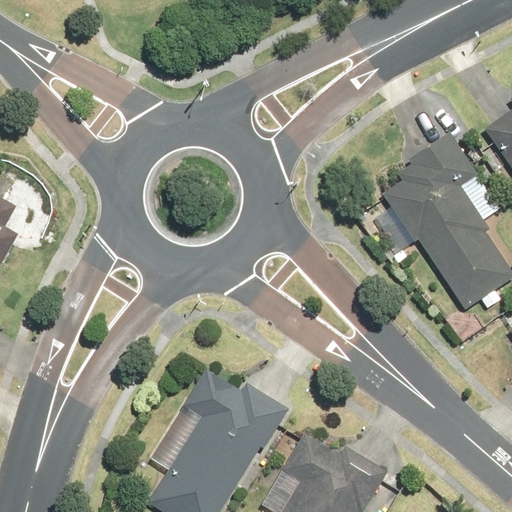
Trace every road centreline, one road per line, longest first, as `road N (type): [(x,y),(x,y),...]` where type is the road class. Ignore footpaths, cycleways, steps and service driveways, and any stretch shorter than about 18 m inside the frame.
road 1 (residential): [(263,204),(436,409)]
road 2 (residential): [(436,409),(211,266)]
road 3 (tertiary): [(45,444),(48,383),(121,200)]
road 4 (tertiary): [(186,126),(297,67),(410,31)]
road 5 (tertiary): [(188,268),(126,331),(45,444)]
road 6 (tertiary): [(410,31),(291,141),(262,183)]
road 7 (residential): [(0,33),(174,128)]
road 8 (residential): [(122,182),(0,50)]
